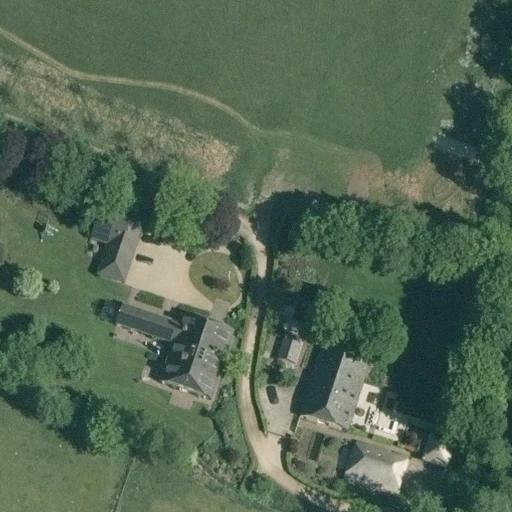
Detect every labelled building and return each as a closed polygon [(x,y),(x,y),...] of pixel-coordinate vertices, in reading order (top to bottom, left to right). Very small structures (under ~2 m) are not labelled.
[(90,243),(105,248),(95,276),(122,286),(127,272),(137,241),(144,222),(103,209),(90,243)] [(105,303),(99,320),(114,326),(114,327),(175,348),(163,386),(211,402),(232,335),(184,320),(182,328),(121,307),(120,309),(105,303)] [(294,366),(301,343),(284,338),(277,361),(294,366)] [(298,419),(347,434),(369,361),(320,346),(298,419)] [(355,444),(343,483),(394,498),(406,459),(355,444)]
